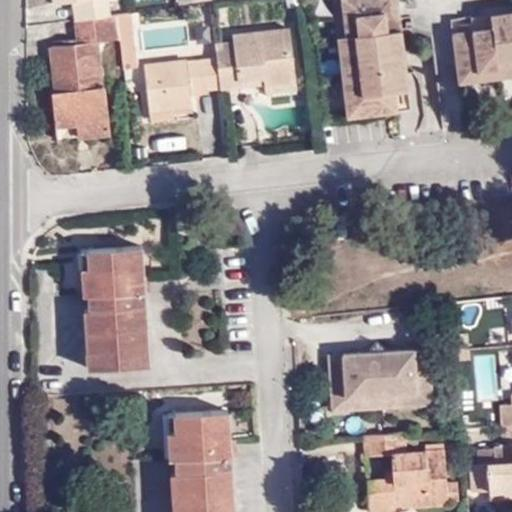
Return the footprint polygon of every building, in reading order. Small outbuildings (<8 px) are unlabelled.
[(60,0),(62,17),(72,16),(70,0),(60,0)] [(79,15),(81,28),(117,22),(114,1),(107,2),(106,0),(70,0),(72,16),(79,15)] [(399,0),(373,0),(343,4),(358,125),(399,119),(396,98),(411,97),(399,0)] [(350,125),(358,125),(343,4),(334,5),(350,125)] [(493,31),(511,28),(511,18),(491,21),(493,31)] [(135,38),(133,20),(127,21),(117,22),(119,40),(135,38)] [(119,40),(117,22),(81,28),(83,50),(46,54),(49,98),(55,97),(59,130),(82,127),(112,123),(109,91),(102,91),(98,50),(120,47),(119,40)] [(460,81),(511,74),(511,28),(493,31),(494,35),(454,39),(456,54),(459,73),(460,81)] [(438,86),(459,73),(456,54),(435,46),(434,55),(435,71),(438,86)] [(233,64),(220,65),(220,69),(222,96),(223,99),(236,98),(235,92),(267,88),(269,104),(299,101),(294,48),(233,54),(233,64)] [(195,98),(222,96),(220,69),(146,79),(151,118),(197,114),(195,98)] [(461,90),(511,83),(511,74),(460,81),(461,90)] [(300,108),(299,101),(269,104),(270,112),(300,108)] [(198,123),(197,114),(151,118),(153,132),(174,131),(173,125),(198,123)] [(114,144),(112,123),(82,127),(84,148),(114,144)] [(352,221),(333,223),(334,244),(354,244),(352,221)] [(75,359),(139,357),(140,244),(85,246),(84,342),(74,342),(75,359)] [(373,350),(366,361),(367,375),(383,374),(382,359),(373,350)] [(383,374),(367,375),(366,361),(328,364),(331,405),(345,405),(357,416),(402,413),(412,399),(428,397),(425,356),(382,359),(383,374)] [(477,357),(477,396),(495,396),(495,357),(477,357)] [(429,410),(428,397),(412,399),(402,413),(429,410)] [(357,416),(345,405),(331,405),(332,418),(357,416)] [(229,511),(227,420),(174,421),(176,511),(229,511)] [(408,459),(406,441),(364,444),(366,464),(390,462),(391,487),(368,489),(369,506),(394,504),(394,511),(437,511),(449,511),(449,507),(458,507),(457,490),(447,491),(444,456),(408,459)] [(489,503),(489,508),(511,505),(511,458),(494,460),(496,481),(487,482),(489,503)] [(473,504),(489,503),(487,482),(496,481),(494,460),(478,461),(479,476),(471,477),(473,504)]
